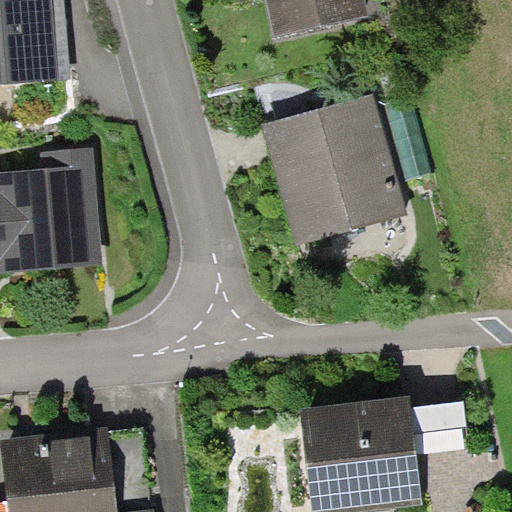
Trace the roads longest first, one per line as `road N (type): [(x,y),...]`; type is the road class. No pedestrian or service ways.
road 1 (residential): [(141,0),(198,167),(216,342)]
road 2 (track): [(216,342),(511,335)]
road 3 (residential): [(0,361),(216,342)]
